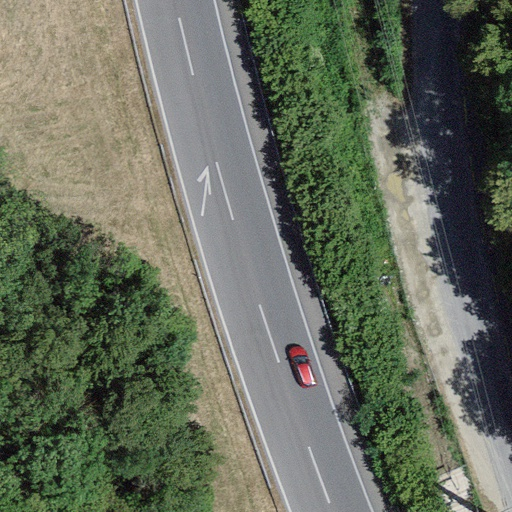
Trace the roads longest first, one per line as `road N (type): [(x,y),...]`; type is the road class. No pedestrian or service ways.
road 1 (motorway): [(333,511),(225,191),(176,0)]
road 2 (unclassified): [(442,0),(444,129),(462,275),(511,441)]
